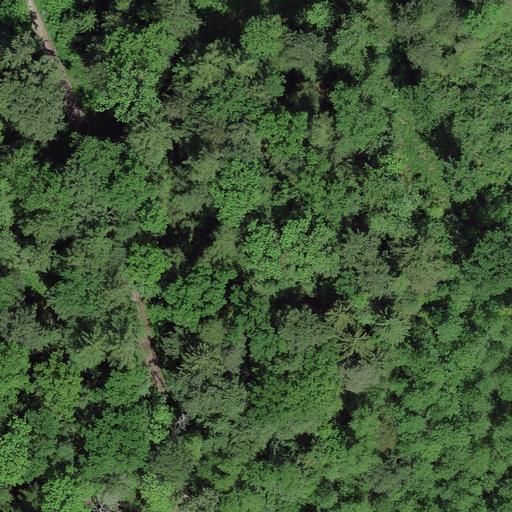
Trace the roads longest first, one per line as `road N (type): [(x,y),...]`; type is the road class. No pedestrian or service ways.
road 1 (track): [(187,511),(89,162),(27,0)]
road 2 (track): [(0,492),(126,511)]
